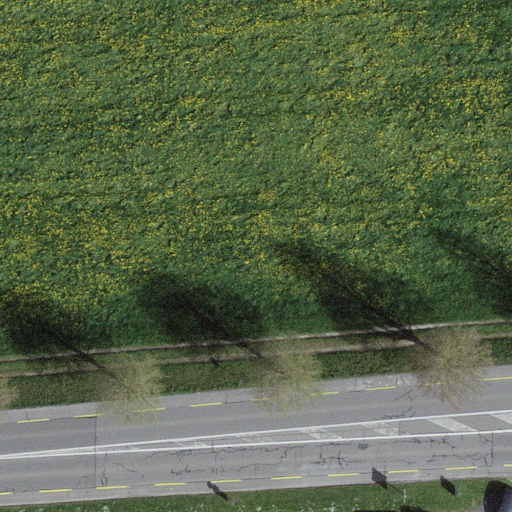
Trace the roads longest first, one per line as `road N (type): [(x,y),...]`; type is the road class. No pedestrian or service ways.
road 1 (track): [(511,329),(0,377)]
road 2 (secondary): [(0,454),(511,420)]
